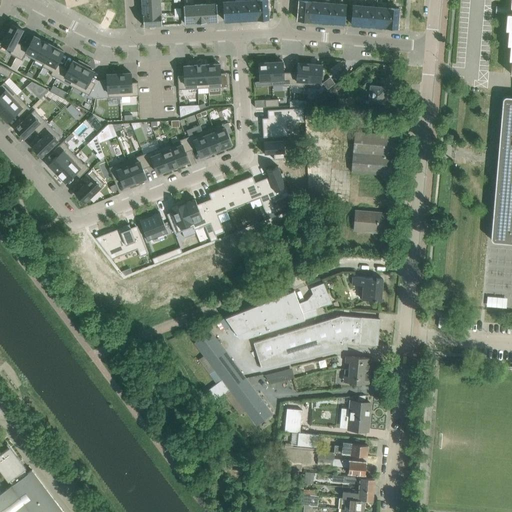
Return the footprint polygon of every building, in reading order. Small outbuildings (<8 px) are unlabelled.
[(247,20),(245,0),(234,1),(236,20),(247,20)] [(247,20),(258,19),(256,0),(252,0),(245,0),(247,20)] [(267,0),(256,0),(258,19),(269,18),(267,0)] [(297,20),(309,21),(311,1),(299,0),(297,20)] [(225,21),(236,20),(234,1),(223,2),(225,21)] [(322,2),(311,1),(309,21),(321,22),(322,2)] [(143,15),(161,14),(160,2),(142,4),(143,15)] [(334,3),(322,2),(321,22),(332,23),(334,3)] [(205,4),(206,22),(218,21),(217,3),(205,4)] [(345,4),(334,3),(332,23),(344,24),(345,4)] [(195,23),(194,4),(183,5),(184,23),(195,23)] [(205,4),(194,4),(195,23),(206,22),(205,4)] [(351,24),(363,25),(364,6),(353,5),(351,24)] [(376,7),(364,6),(363,25),(374,26),(376,7)] [(376,7),(374,26),(386,27),(388,8),(376,7)] [(399,9),(388,8),(386,27),(398,28),(398,18),(399,9)] [(161,14),(143,15),(143,26),(162,25),(161,14)] [(4,38),(1,44),(12,49),(9,54),(16,57),(22,45),(16,42),(23,30),(11,24),(8,30),(6,29),(2,37),(4,38)] [(22,45),(16,57),(22,60),(25,55),(34,60),(44,41),(34,36),(27,48),(22,45)] [(44,41),(34,60),(43,64),(44,65),(54,46),(44,41)] [(43,64),(42,66),(52,71),(50,75),(57,78),(63,66),(57,63),(63,51),(54,46),(44,65),(43,64)] [(63,66),(57,78),(73,87),(85,64),(78,60),(77,63),(73,60),(68,69),(63,66)] [(282,61),(271,62),(272,81),(271,81),(271,85),(283,85),(283,86),(290,86),(290,72),(283,72),(282,61)] [(259,70),(257,70),(257,77),(259,77),(260,81),(271,81),(272,81),(271,62),(258,63),(259,70)] [(297,72),(290,72),(290,86),(297,86),(308,87),(310,63),(298,62),(297,72)] [(219,63),(207,64),(208,88),(227,87),(227,73),(220,73),(219,63)] [(310,63),(308,87),(320,88),(320,79),(322,79),(323,72),(321,72),(322,64),(310,63)] [(0,64),(0,73),(8,77),(12,71),(0,64)] [(85,64),(73,87),(89,95),(94,98),(95,98),(99,80),(98,80),(96,84),(95,83),(90,81),(92,77),(95,72),(89,69),(90,67),(85,64)] [(207,64),(196,65),(198,88),(208,88),(207,64)] [(184,76),(177,76),(178,89),(198,88),(196,65),(183,66),(184,76)] [(345,67),(334,75),(338,81),(349,73),(345,67)] [(99,80),(95,98),(108,97),(120,97),(119,70),(112,71),(112,73),(107,74),(107,80),(99,80)] [(125,70),(119,70),(120,97),(139,96),(138,82),(131,82),(130,72),(125,73),(125,70)] [(367,81),(363,86),(367,89),(370,90),(369,101),(384,103),(386,87),(371,85),(367,81)] [(0,111),(17,95),(4,82),(0,85),(0,111)] [(17,95),(0,111),(0,115),(6,122),(15,113),(20,118),(30,108),(17,95)] [(511,96),(506,96),(505,96),(504,96),(504,97),(503,98),(502,98),(502,99),(502,100),(500,121),(500,122),(501,122),(501,123),(502,124),(503,125),(500,165),(499,165),(498,166),(497,166),(497,167),(496,168),(496,169),(490,238),(491,238),(491,239),(491,240),(492,241),(493,241),(493,242),(494,242),(511,243),(511,96)] [(278,99),(265,99),(265,107),(279,106),(278,99)] [(338,105),(338,111),(353,112),(354,99),(348,99),(347,105),(338,105)] [(139,118),(139,105),(115,106),(115,118),(139,118)] [(268,120),(262,121),(263,137),(288,136),(287,121),(303,120),(302,108),(304,108),(290,108),(267,110),(268,118),(268,120)] [(34,110),(15,129),(24,138),(34,128),(38,133),(48,124),(34,110)] [(223,123),(212,127),(221,149),(231,145),(223,123)] [(42,137),(32,147),(41,156),(61,137),(48,124),(38,133),(42,137)] [(212,127),(202,131),(211,153),(221,149),(212,127)] [(202,131),(186,137),(191,150),(196,148),(200,157),(211,153),(202,131)] [(352,172),(392,175),(395,135),(355,132),(352,172)] [(171,146),(178,165),(189,161),(185,152),(191,150),(186,137),(179,140),(180,142),(171,146)] [(284,140),(263,141),(264,154),(273,153),(274,159),(285,159),(284,140)] [(58,155),(48,165),(57,174),(75,156),(67,147),(68,146),(63,141),(53,151),(58,155)] [(170,143),(160,147),(168,169),(178,165),(171,146),(170,143)] [(160,147),(143,154),(148,166),(154,164),(157,174),(168,169),(160,147)] [(143,154),(127,160),(135,182),(146,178),(142,169),(148,166),(143,154)] [(75,156),(57,174),(65,182),(75,173),(79,177),(89,168),(84,163),(83,163),(75,156)] [(127,160),(109,167),(114,180),(120,177),(124,187),(135,182),(127,160)] [(270,181),(264,184),(272,202),(279,199),(278,196),(288,191),(284,181),(286,180),(283,172),(281,173),(278,166),(266,170),(269,177),(270,181)] [(85,184),(75,193),(84,203),(90,197),(91,199),(97,193),(96,191),(104,184),(90,169),(81,179),(85,184)] [(252,176),(241,180),(250,200),(259,197),(260,198),(266,215),(275,211),(272,202),(264,184),(263,179),(255,182),(252,176)] [(226,186),(219,189),(228,210),(250,202),(250,200),(241,180),(239,181),(226,186)] [(211,199),(203,202),(216,235),(224,232),(218,215),(228,211),(228,210),(219,189),(208,193),(211,199)] [(195,198),(183,203),(192,227),(193,226),(194,230),(205,226),(210,223),(213,231),(208,233),(211,241),(217,239),(216,235),(203,202),(197,204),(195,198)] [(174,213),(167,215),(175,234),(192,227),(183,203),(172,207),(173,211),(174,213)] [(387,233),(388,213),(356,210),(354,230),(387,233)] [(160,212),(139,220),(147,241),(168,233),(160,212)] [(129,224),(115,230),(124,254),(137,249),(140,256),(148,253),(138,228),(132,231),(130,228),(129,224)] [(103,241),(99,242),(112,259),(124,254),(115,230),(100,235),(103,241)] [(170,257),(182,253),(180,247),(168,252),(170,257)] [(383,279),(353,276),(352,285),(363,286),(362,299),(381,301),(383,279)] [(311,298),(299,303),(303,313),(316,308),(331,303),(323,283),(310,288),(313,296),(311,298)] [(281,295),(225,317),(240,340),(305,319),(303,313),(299,303),(294,290),(281,295)] [(377,345),(380,319),(340,315),(263,340),(263,341),(253,343),(261,367),(337,348),(347,349),(348,342),(377,345)] [(194,342),(229,390),(246,378),(210,330),(194,342)] [(349,369),(369,371),(370,358),(346,356),(345,362),(349,362),(349,369)] [(292,367),(283,370),(286,380),(295,378),(292,367)] [(368,384),(369,371),(349,369),(348,376),(344,375),(343,382),(368,384)] [(272,414),(246,378),(229,390),(256,426),(272,414)] [(320,403),(323,403),(333,402),(333,398),(323,399),(310,400),(311,408),(319,408),(320,403)] [(348,428),(348,429),(368,431),(370,403),(364,402),(350,401),(350,407),(349,409),(348,427),(348,428)] [(284,431),(300,432),(302,410),(287,408),(284,431)] [(299,445),(317,447),(318,434),(300,432),(299,445)] [(366,456),(367,445),(343,442),(343,446),(335,446),(334,453),(366,456)] [(26,468),(20,460),(10,447),(0,453),(0,471),(7,483),(9,482),(11,486),(0,494),(0,511),(63,511),(32,469),(28,473),(25,469),(26,468)] [(316,452),(315,464),(333,465),(349,467),(348,473),(365,474),(366,462),(333,459),(334,453),(316,452)] [(306,472),(305,483),(313,484),(314,477),(318,478),(318,473),(306,472)] [(359,489),(373,491),(374,478),(344,476),(344,482),(359,484),(359,489)] [(372,500),(373,491),(359,489),(358,492),(343,490),(342,498),(364,500),(372,500)] [(317,496),(303,494),(302,505),(318,506),(319,496),(317,496)] [(363,510),(364,500),(342,498),(339,497),(338,508),(345,509),(363,510)]
